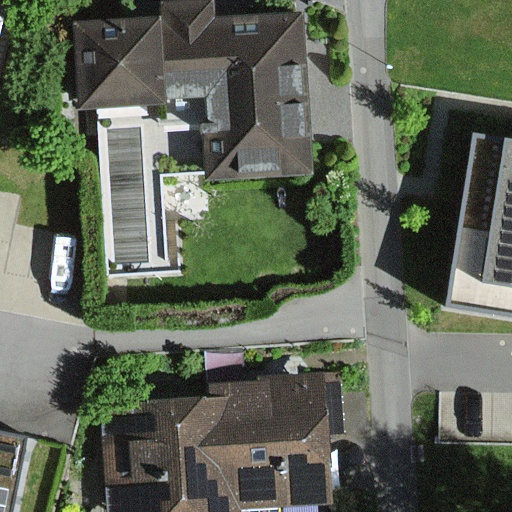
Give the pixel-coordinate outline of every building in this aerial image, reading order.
[(20,0),(1,0),(0,2),(0,40),(7,45),(26,4),(20,0)] [(168,100),(207,98),(209,125),(203,125),(207,181),(315,174),(304,13),(218,18),(216,0),(195,0),(161,2),(162,17),(76,23),(82,111),(168,105),(168,100)] [(511,140),(474,134),(446,306),(511,316),(511,140)] [(208,354),(211,398),(221,511),(281,511),(282,508),(336,504),(331,439),(346,438),(342,372),(264,377),(264,383),(250,384),(248,352),(208,354)] [(221,511),(211,398),(102,405),(108,511),(221,511)] [(13,511),(28,438),(0,432),(0,511),(13,511)]
